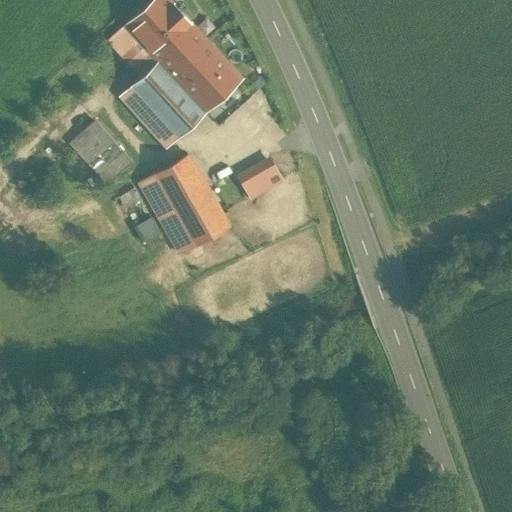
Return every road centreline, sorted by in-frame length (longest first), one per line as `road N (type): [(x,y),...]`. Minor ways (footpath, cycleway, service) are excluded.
road 1 (secondary): [(260,0),(372,268)]
road 2 (secondary): [(392,324),(461,511)]
